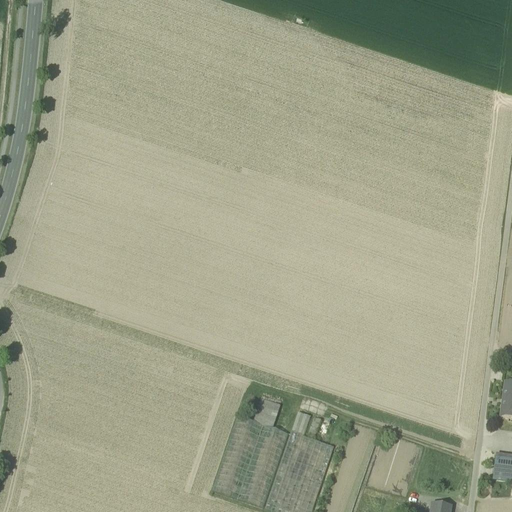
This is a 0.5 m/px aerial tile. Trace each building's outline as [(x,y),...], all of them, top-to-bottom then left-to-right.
[(500,419),(511,420),(511,385),(505,385),(500,419)] [(261,401),(252,425),(271,431),(279,408),(261,401)] [(264,511),(266,511),(311,511),(333,450),(313,443),(306,441),(302,439),(309,419),(297,415),(264,511)] [(211,493),(262,511),(287,436),(271,431),(252,425),(236,419),(211,493)] [(313,443),(314,441),(320,422),(314,420),(306,441),(313,443)] [(492,481),(511,483),(511,459),(495,457),(492,481)]
